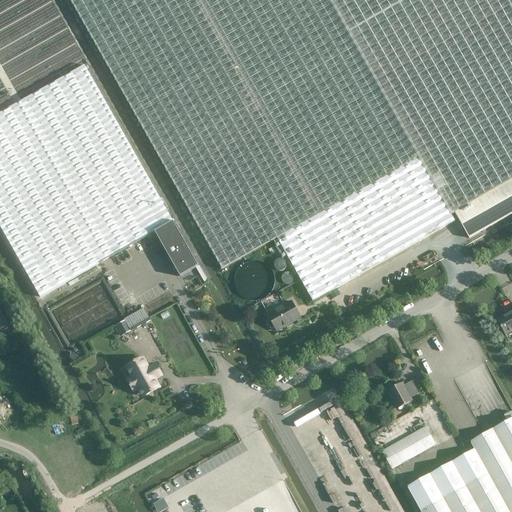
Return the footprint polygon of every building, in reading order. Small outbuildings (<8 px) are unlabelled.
[(511,0),(70,0),(223,270),(277,239),(313,302),(455,222),(451,214),(511,179),(511,0)] [(180,277),(199,267),(85,66),(0,114),(0,226),(40,297),(155,232),(180,277)] [(511,179),(454,212),(469,239),(511,214),(511,179)] [(272,287),(273,284),(273,280),(272,278),(270,275),(268,272),(266,270),(263,268),(259,267),(257,267),(254,267),(250,268),(247,270),(245,272),(243,275),(241,277),(240,280),(240,283),(240,286),(241,289),(242,292),(244,294),(247,297),(249,298),(253,300),(255,300),(259,300),(262,299),(265,297),(268,295),(270,293),(272,290),(272,287)] [(268,315),(270,319),(268,320),(267,322),(267,324),(269,328),(271,329),(273,329),(275,328),(277,332),(301,319),(292,302),(268,315)] [(144,308),(124,320),(125,321),(130,330),(131,331),(151,320),(144,308)] [(0,329),(8,325),(2,314),(0,310),(0,329)] [(511,332),(511,310),(496,320),(505,336),(511,332)] [(115,327),(120,336),(130,330),(125,321),(115,327)] [(136,373),(132,375),(131,375),(133,378),(128,380),(133,391),(141,387),(146,395),(159,388),(153,378),(161,373),(156,365),(149,368),(143,359),(143,358),(131,365),(136,373)] [(388,392),(398,409),(412,401),(410,399),(419,394),(412,381),(403,387),(402,384),(388,392)] [(78,422),(75,416),(67,419),(70,425),(78,422)] [(511,511),(511,421),(471,444),(475,451),(408,489),(420,511),(511,511)] [(382,452),(392,470),(436,445),(426,427),(382,452)] [(83,428),(76,432),(78,436),(85,433),(83,428)]
